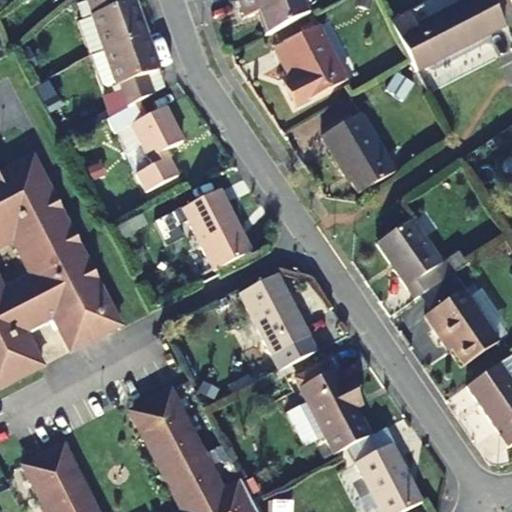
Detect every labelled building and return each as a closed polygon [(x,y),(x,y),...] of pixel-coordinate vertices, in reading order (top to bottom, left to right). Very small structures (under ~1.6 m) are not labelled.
[(86,0),(93,19),(128,5),(126,0),(86,0)] [(140,0),(139,0),(128,5),(93,19),(105,50),(152,31),(140,0)] [(303,0),(249,0),(255,15),(268,10),(277,32),(309,15),(303,0)] [(415,68),(506,23),(493,0),(442,0),(393,25),(410,60),(415,68)] [(315,25),(281,43),(296,74),(283,81),(294,101),(341,76),(315,25)] [(119,85),(154,71),(165,68),(152,31),(105,50),(119,85)] [(154,71),(119,85),(128,111),(162,93),(154,71)] [(192,140),(164,92),(162,93),(128,111),(121,115),(140,147),(151,142),(160,159),(148,166),(158,187),(190,171),(178,147),(192,140)] [(362,109),(321,134),(341,170),(345,168),(357,188),(395,166),(362,109)] [(0,172),(0,388),(47,364),(32,336),(54,324),(70,355),(126,326),(36,154),(0,172)] [(226,183),(189,200),(221,263),(256,245),(226,183)] [(417,295),(454,270),(416,212),(378,236),(417,295)] [(154,227),(167,249),(190,235),(177,213),(154,227)] [(288,363),(316,349),(296,310),(278,272),(240,291),(274,356),(283,351),(288,363)] [(466,285),(427,310),(446,342),(452,338),(467,363),(502,340),(466,285)] [(511,351),(511,352),(465,384),(507,447),(511,443),(511,351)] [(336,451),(370,433),(355,402),(361,399),(349,378),(345,381),(333,360),(299,377),(336,451)] [(255,511),(237,478),(219,487),(168,386),(127,407),(178,509),(173,511),(255,511)] [(98,511),(63,441),(19,462),(42,511),(98,511)] [(388,450),(348,468),(370,511),(397,511),(415,503),(388,450)]
